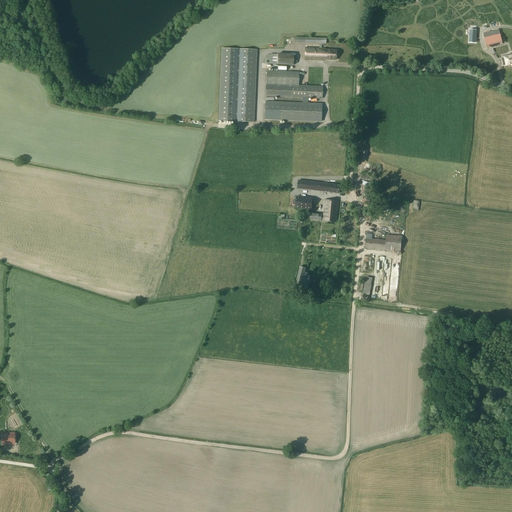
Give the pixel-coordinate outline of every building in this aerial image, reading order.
[(503,33),(485,38),(488,50),(506,46),(503,33)] [(324,44),(326,44),(326,38),(295,37),(295,43),(319,44),(319,48),(305,47),(305,60),(325,60),(325,59),(336,60),(336,50),(325,49),(325,48),(321,48),(322,45),(322,44),(324,44)] [(221,48),(218,121),(254,122),(257,50),(221,48)] [(268,55),(267,64),(293,65),(293,63),(297,63),(297,59),(294,59),(294,54),(277,53),(277,54),(270,54),(270,55),(268,55)] [(322,99),(322,86),(299,85),(299,72),(267,71),(266,84),(265,97),(303,98),(303,103),(280,102),(280,120),(321,122),(322,104),(307,103),(308,98),(322,99)] [(374,177),(362,175),(361,181),(364,182),(363,185),(362,185),(360,194),(369,195),(370,187),(369,186),(370,183),(373,183),(374,177)] [(297,189),(340,193),(341,185),(298,180),(297,189)] [(313,198),(297,196),(295,208),(311,209),(313,198)] [(339,201),(325,200),(324,214),(311,213),(310,220),(321,221),(336,222),(339,201)] [(386,235),(386,240),(372,239),(372,234),(367,234),(365,248),(400,251),(402,236),(386,235)] [(303,268),(302,269),(300,269),(296,285),(301,286),(306,269),(303,268)] [(367,276),(362,295),(369,296),(372,284),(371,284),(372,278),(367,276)] [(15,442),(15,441),(14,433),(2,434),(3,444),(8,444),(14,443),(15,443),(15,442)]
